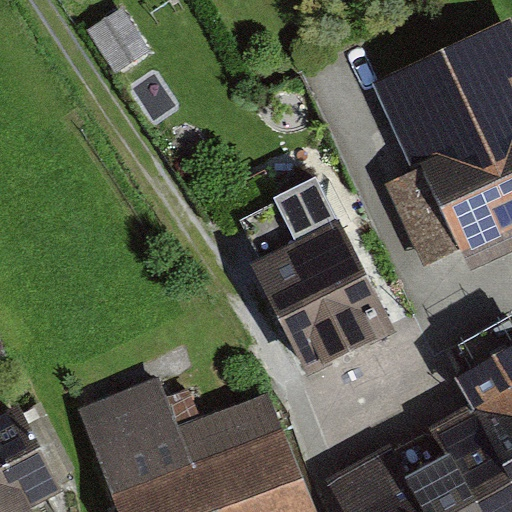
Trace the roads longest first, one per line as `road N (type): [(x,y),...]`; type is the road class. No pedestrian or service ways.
road 1 (track): [(347,511),(287,377),(39,0)]
road 2 (residential): [(511,296),(301,407)]
